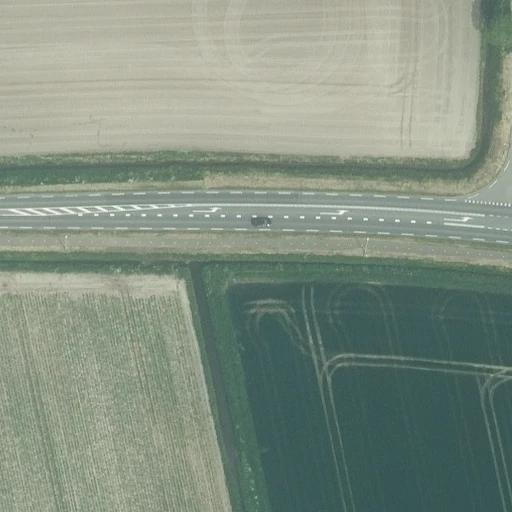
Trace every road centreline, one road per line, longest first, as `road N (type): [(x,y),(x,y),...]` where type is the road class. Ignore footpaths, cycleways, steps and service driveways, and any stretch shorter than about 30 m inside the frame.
road 1 (primary): [(0,221),(325,225),(511,237)]
road 2 (primary): [(511,212),(249,199),(0,205)]
